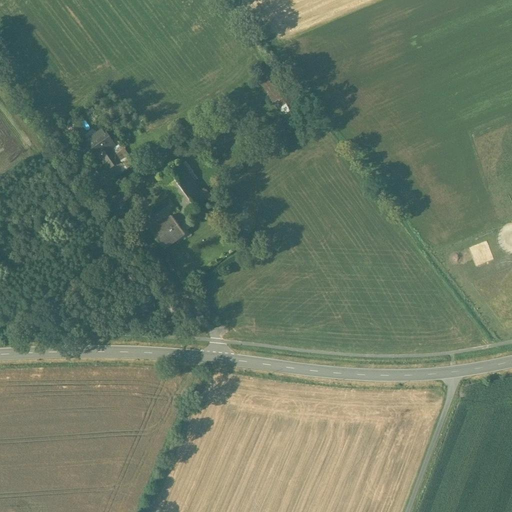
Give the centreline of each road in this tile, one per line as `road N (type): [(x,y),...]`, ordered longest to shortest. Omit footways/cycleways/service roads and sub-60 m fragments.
road 1 (tertiary): [(218,359),(367,375),(511,362)]
road 2 (residential): [(54,126),(217,341),(218,359)]
road 3 (tertiary): [(0,355),(218,359)]
